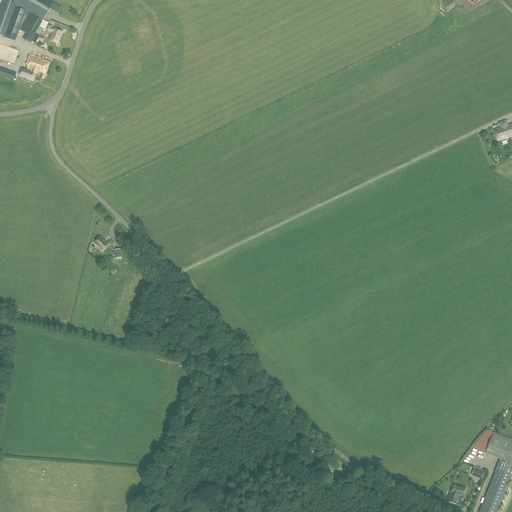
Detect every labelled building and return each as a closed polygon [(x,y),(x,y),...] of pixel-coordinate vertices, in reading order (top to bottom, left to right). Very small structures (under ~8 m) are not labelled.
[(17,34),(18,33),(17,33),(19,29),(20,30),(26,33),(23,38),(30,42),(36,33),(43,20),(53,2),(50,0),(2,0),(0,7),(0,33),(6,36),(5,37),(13,40),(15,34),(17,35),(17,34)] [(60,13),(62,8),(54,4),(52,9),(60,13)] [(48,23),(43,20),(36,33),(40,35),(43,29),(46,30),(53,32),(50,39),(58,42),(61,35),(61,36),(63,31),(52,27),(52,26),(48,24),(48,23)] [(31,67),(29,71),(22,68),(20,75),(33,80),(38,70),(45,72),(49,63),(41,60),(32,56),(28,66),(31,67)] [(0,68),(0,75),(13,80),(15,74),(0,68)] [(500,128),(493,130),(496,142),(511,137),(511,124),(507,126),(506,121),(498,123),(500,128)] [(102,251),(108,244),(100,236),(94,243),(102,251)] [(122,258),(121,249),(114,250),(115,255),(114,255),(114,258),(122,258)] [(511,440),(493,433),(487,430),(482,436),(473,448),(485,453),(485,452),(501,458),(479,511),(496,511),(511,475),(511,440)] [(471,459),(477,461),(480,452),(474,450),(471,459)] [(474,468),(471,475),(481,479),(484,472),(474,468)] [(461,505),(466,488),(452,484),(447,501),(461,505)]
